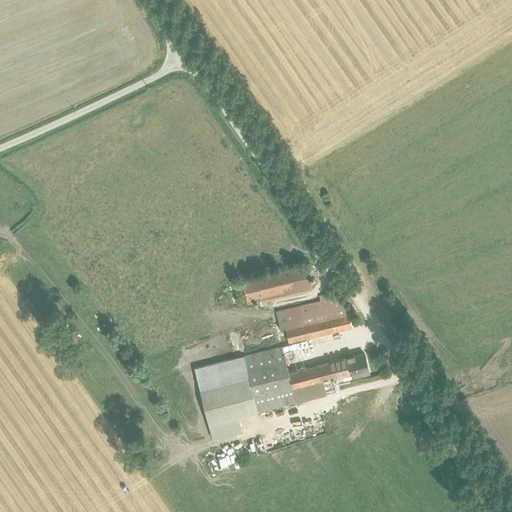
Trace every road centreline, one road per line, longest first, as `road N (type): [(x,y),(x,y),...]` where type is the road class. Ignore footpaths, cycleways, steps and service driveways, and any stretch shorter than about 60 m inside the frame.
road 1 (track): [(507,511),(182,60)]
road 2 (unclassified): [(145,0),(182,60),(0,147)]
